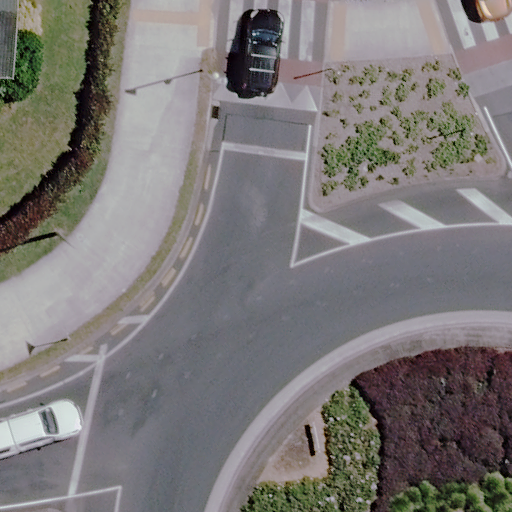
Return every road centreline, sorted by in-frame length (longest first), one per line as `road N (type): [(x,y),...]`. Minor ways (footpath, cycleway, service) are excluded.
road 1 (secondary): [(263,349),(274,0)]
road 2 (secondary): [(263,349),(356,286),(464,255),(511,256)]
road 3 (secondary): [(0,450),(197,432)]
